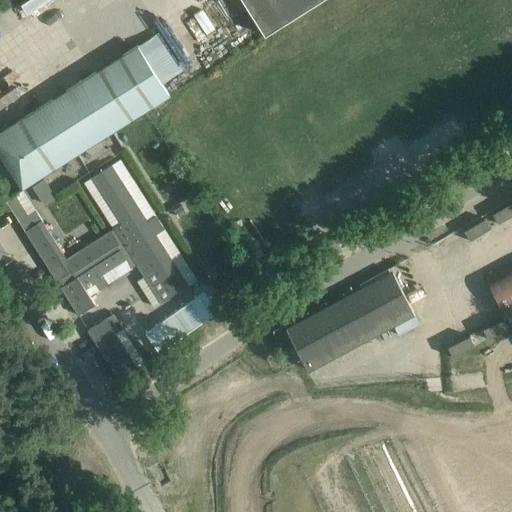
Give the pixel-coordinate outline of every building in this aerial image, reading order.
[(18,0),(26,12),(45,0),(18,0)] [(241,0),(264,35),(319,0),(241,0)] [(156,8),(136,16),(139,25),(160,17),(156,8)] [(169,96),(137,46),(82,80),(0,132),(0,155),(23,190),(114,131),(119,128),(169,96)] [(196,281),(120,160),(84,183),(113,229),(66,259),(22,190),(5,201),(78,315),(95,304),(89,296),(137,266),(161,303),(196,281)] [(45,180),(33,187),(44,203),(55,196),(45,180)] [(186,213),(181,205),(173,210),(179,218),(186,213)] [(476,237),(497,230),(493,216),(472,223),(476,237)] [(490,258),(493,267),(509,263),(506,253),(490,258)] [(511,311),(511,263),(484,278),(504,316),(511,311)] [(414,313),(393,273),(287,330),(308,370),(414,313)] [(122,328),(113,314),(88,330),(120,380),(138,368),(115,332),(122,328)] [(454,356),(511,327),(507,316),(449,345),(454,356)]
